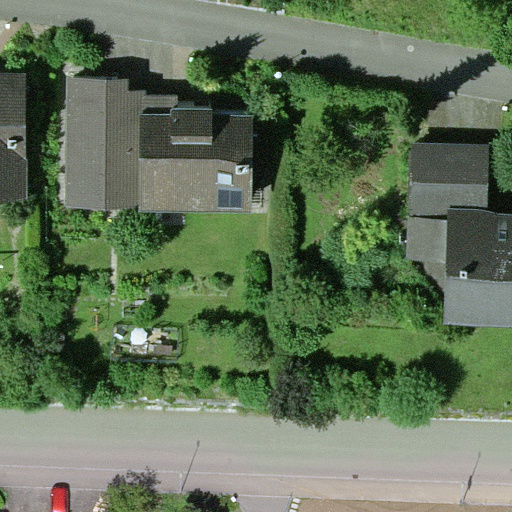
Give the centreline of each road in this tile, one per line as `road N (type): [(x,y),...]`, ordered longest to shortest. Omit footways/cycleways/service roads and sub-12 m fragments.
road 1 (tertiary): [(0,443),(511,457)]
road 2 (residential): [(65,0),(511,76)]
